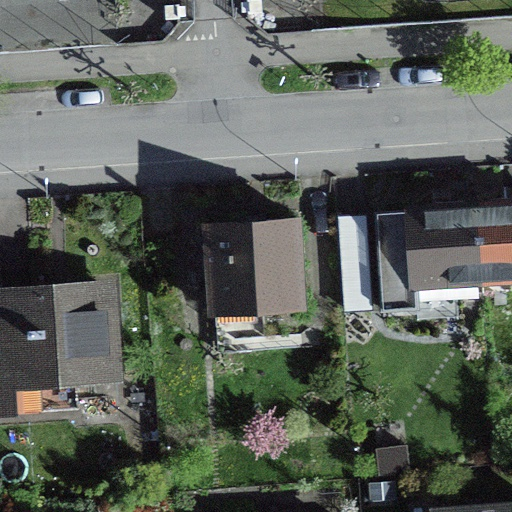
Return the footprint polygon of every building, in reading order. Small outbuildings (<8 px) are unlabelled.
[(247,19),(262,18),(262,2),(247,2),(247,5),(241,5),(242,15),(247,15),(247,19)] [(165,24),(181,23),(181,20),(187,19),(187,8),(180,9),(180,7),(164,8),(165,24)] [(511,291),(511,203),(475,205),(480,293),(511,291)] [(416,297),(480,293),(475,205),(374,211),(381,319),(417,317),(416,297)] [(367,218),(338,219),(343,315),(372,313),(367,218)] [(210,331),(308,325),(301,220),(203,227),(210,331)] [(125,391),(118,287),(0,295),(0,422),(76,417),(75,395),(125,391)] [(412,474),(408,447),(375,452),(379,479),(412,474)] [(397,502),(397,483),(369,484),(370,503),(397,502)]
